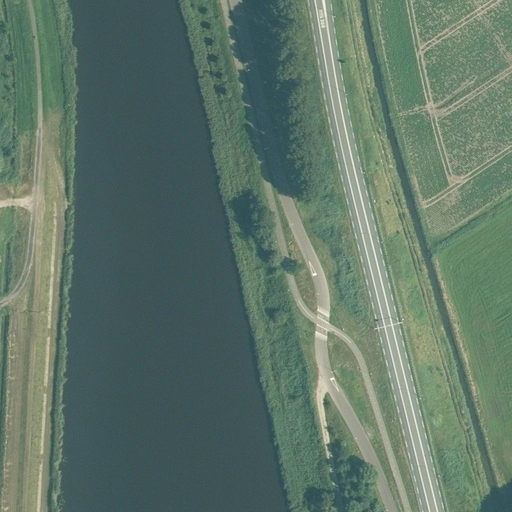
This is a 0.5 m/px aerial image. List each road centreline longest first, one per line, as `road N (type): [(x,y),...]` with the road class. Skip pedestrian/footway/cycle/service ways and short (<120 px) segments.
road 1 (primary): [(331,80),(432,511)]
road 2 (unclassified): [(328,378),(319,350),(321,286),(274,166),(234,0)]
road 3 (unclassified): [(391,511),(328,378)]
road 4 (unclassified): [(340,511),(318,400),(328,378)]
